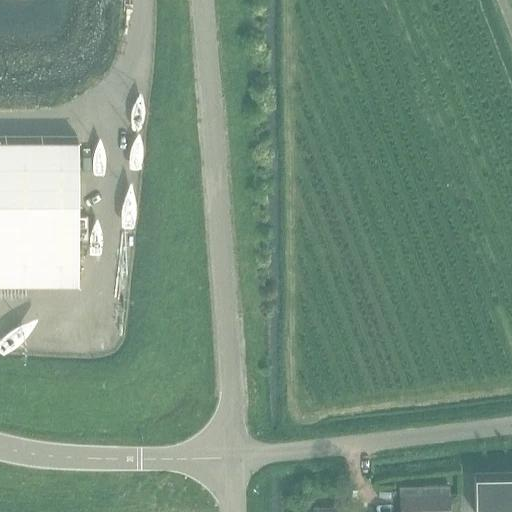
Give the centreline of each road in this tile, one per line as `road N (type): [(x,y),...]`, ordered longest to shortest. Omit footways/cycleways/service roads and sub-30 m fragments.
road 1 (unclassified): [(231,458),(202,0)]
road 2 (unclassified): [(231,458),(511,422)]
road 3 (residential): [(138,458),(0,448)]
